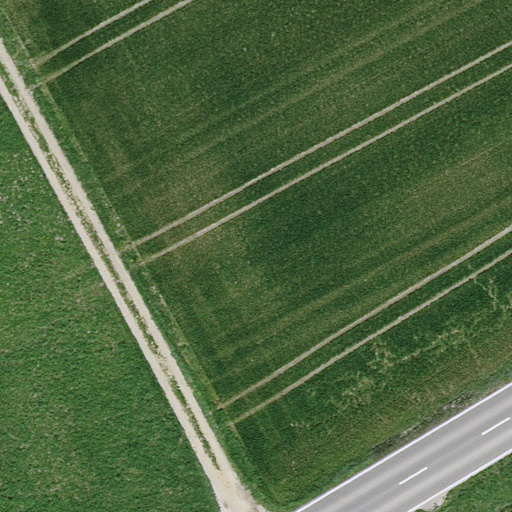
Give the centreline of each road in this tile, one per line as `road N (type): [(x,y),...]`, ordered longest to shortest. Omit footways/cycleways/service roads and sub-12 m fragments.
road 1 (track): [(0,74),(239,511)]
road 2 (secondary): [(511,418),(355,511)]
